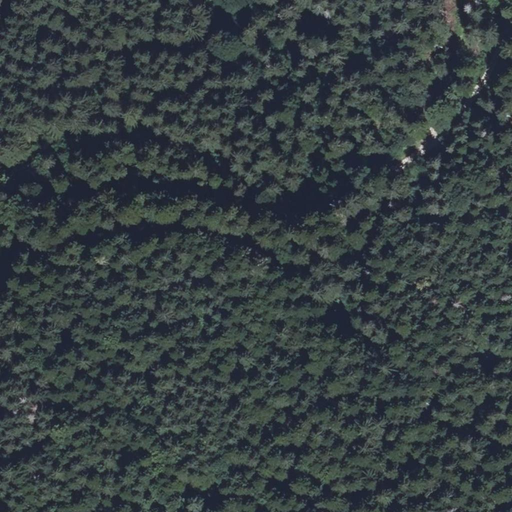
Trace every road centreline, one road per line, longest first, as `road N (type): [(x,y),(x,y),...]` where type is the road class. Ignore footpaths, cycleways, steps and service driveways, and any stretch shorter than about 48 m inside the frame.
road 1 (track): [(455,119),(353,199),(314,213),(280,216),(141,190),(0,222)]
road 2 (track): [(511,7),(485,78),(455,119)]
